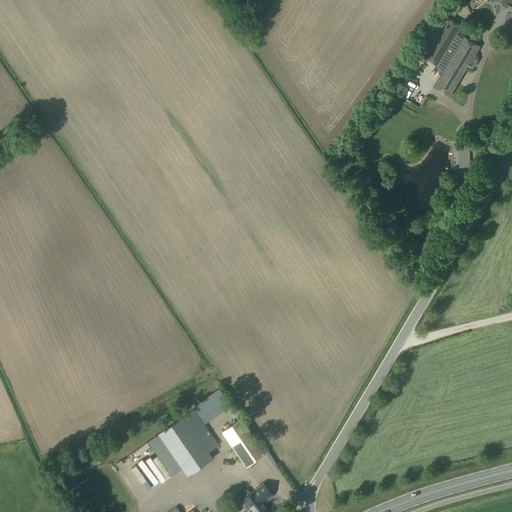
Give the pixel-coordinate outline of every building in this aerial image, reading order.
[(511,0),(498,0),(507,5),(511,7),(511,12),(509,18),(507,21),(511,24),(511,0)] [(439,15),(423,41),(431,46),(424,59),(439,68),(443,70),(434,86),(450,95),(467,67),(472,69),(478,59),(473,57),(479,47),(458,36),(464,27),(449,17),(447,20),(439,15)] [(193,410),(158,434),(186,475),(212,458),(208,452),(218,445),(202,423),(193,410)] [(240,419),(221,432),(244,467),(264,454),(240,419)] [(155,452),(159,450),(154,441),(150,443),(155,452)] [(138,443),(128,450),(136,462),(146,455),(138,443)] [(148,457),(143,460),(153,473),(157,469),(148,457)] [(245,490),(240,494),(253,511),(267,511),(261,503),(271,495),(263,484),(249,494),(245,490)]
